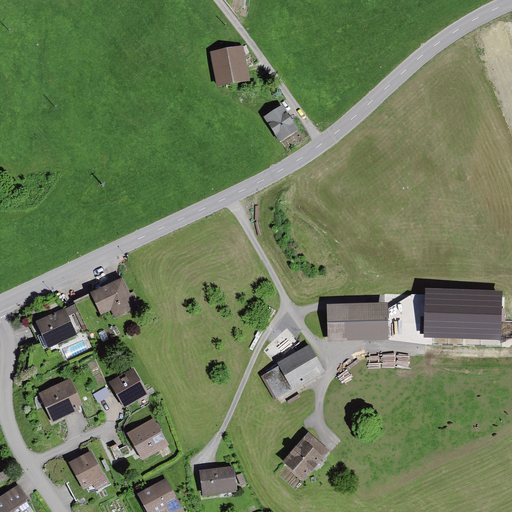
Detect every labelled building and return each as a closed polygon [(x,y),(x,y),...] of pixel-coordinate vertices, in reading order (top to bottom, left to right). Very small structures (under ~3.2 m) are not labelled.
[(242,49),(208,57),(216,92),(250,84),(242,49)] [(285,109),(266,119),(280,146),(299,136),(285,109)] [(124,280),(92,294),(102,316),(112,311),(115,320),(137,310),(124,280)] [(502,292),(425,289),(424,338),(501,341),(502,292)] [(370,306),(328,308),(330,344),(372,342),(370,306)] [(66,310),(37,323),(49,349),(78,336),(66,310)] [(311,349),(264,377),(280,403),(326,375),(311,349)] [(136,371),(110,385),(124,409),(149,395),(136,371)] [(71,381),(40,395),(52,423),(83,410),(71,381)] [(155,421),(128,435),(142,462),(169,447),(155,421)] [(331,451),(309,433),(284,465),(306,482),(331,451)] [(94,454),(71,465),(82,489),(93,484),(97,493),(110,486),(94,454)] [(235,469),(200,473),(203,498),(238,494),(235,469)] [(167,481),(140,496),(149,511),(162,511),(168,509),(169,511),(183,511),(185,511),(167,481)] [(32,511),(19,491),(0,502),(0,511),(32,511)]
